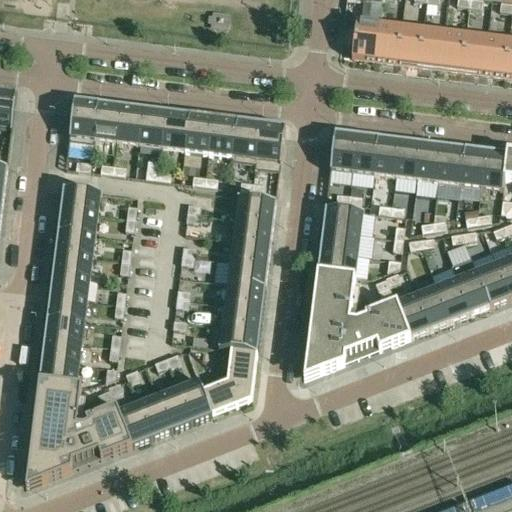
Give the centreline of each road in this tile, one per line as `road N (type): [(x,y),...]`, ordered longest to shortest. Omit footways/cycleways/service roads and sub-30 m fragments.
road 1 (residential): [(287,419),(276,385),(310,115)]
road 2 (residential): [(48,82),(310,115)]
road 3 (residential): [(314,79),(52,50)]
road 4 (residential): [(287,419),(52,511)]
road 5 (residential): [(287,419),(511,330)]
road 6 (residential): [(19,302),(48,82)]
road 7 (residential): [(310,115),(511,138)]
road 8 (residential): [(511,105),(314,79)]
road 9 (residential): [(19,302),(0,456)]
